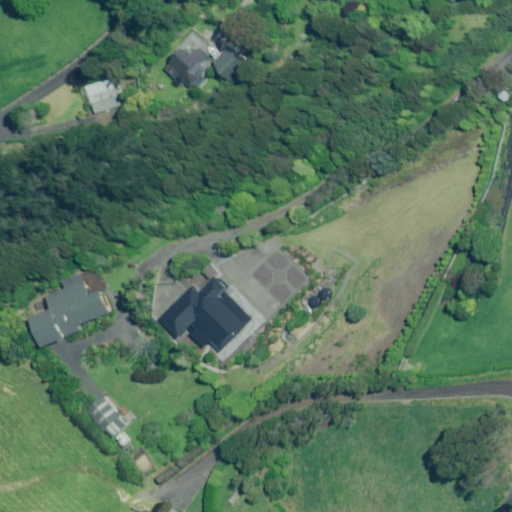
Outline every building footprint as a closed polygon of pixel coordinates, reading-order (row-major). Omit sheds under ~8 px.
[(208,47),(198,37),(185,49),(184,48),(164,68),(176,81),(181,77),(192,88),(203,77),(196,70),(212,55),(206,49),(208,47)] [(253,67),(233,47),(217,63),(237,83),(253,67)] [(124,107),(120,86),(93,92),(97,113),(124,107)] [(0,178),(11,175),(1,146),(0,146),(0,178)] [(36,318),(49,349),(72,339),(71,336),(85,330),(83,326),(114,313),(105,291),(93,296),(83,273),(67,281),(70,289),(49,298),(54,310),(36,318)] [(231,290),(218,278),(202,294),(195,288),(164,319),(187,341),(191,337),(208,354),(212,349),(226,363),(249,340),(246,337),(265,316),(235,287),(231,290)] [(131,425),(106,397),(91,410),(125,447),(131,441),(123,432),(131,425)]
